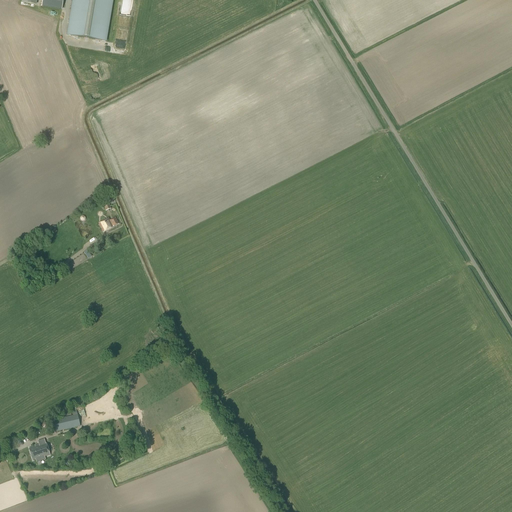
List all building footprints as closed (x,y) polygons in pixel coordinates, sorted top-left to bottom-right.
[(62,9),(63,0),(42,0),(42,6),(62,9)] [(107,42),(113,0),(71,0),(66,36),(107,42)] [(119,224),(116,217),(109,221),(108,218),(99,223),(103,232),(113,227),(119,224)] [(90,255),(96,250),(93,245),(86,250),(90,255)] [(56,432),(76,427),(80,426),(77,415),(54,420),(56,432)] [(43,444),(42,442),(38,443),(39,446),(29,449),(33,460),(50,455),(46,443),(43,444)]
